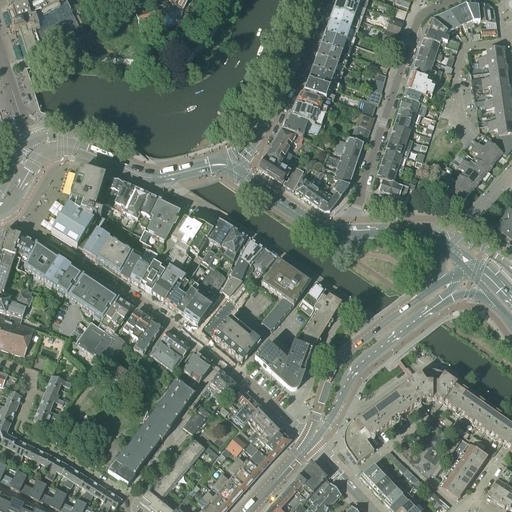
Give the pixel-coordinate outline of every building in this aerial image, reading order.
[(7,13),(7,14),(8,14),(14,35),(15,34),(19,32),(21,39),(28,59),(30,66),(30,68),(31,69),(42,66),(43,65),(46,64),(46,63),(45,61),(43,55),(42,51),(62,42),(62,41),(63,41),(63,40),(62,40),(62,39),(80,31),(88,27),(87,24),(83,15),(80,6),(70,10),(65,1),(64,0),(44,0),(45,0),(41,2),(30,8),(29,7),(28,6),(9,12),(8,12),(7,12),(7,13)] [(167,0),(166,1),(167,2),(178,9),(183,12),(190,0),(167,0)] [(370,1),(367,0),(337,0),(337,2),(337,3),(365,12),(367,6),(368,6),(370,1)] [(397,0),(396,6),(408,10),(410,2),(403,0),(397,0)] [(167,2),(154,13),(157,24),(174,24),(178,9),(167,2)] [(337,3),(333,14),(361,24),(365,12),(337,3)] [(465,6),(464,7),(472,24),(479,24),(476,7),(465,6)] [(464,7),(456,10),(465,26),(466,30),(473,27),(472,24),(464,7)] [(488,7),(476,7),(479,24),(495,25),(493,12),(488,7)] [(456,10),(448,14),(459,29),(462,27),(464,31),(466,30),(465,26),(456,10)] [(157,24),(154,13),(153,11),(135,16),(141,35),(159,29),(157,24)] [(333,14),(329,26),(355,35),(357,35),(359,29),(361,24),(333,14)] [(448,14),(439,18),(452,32),(454,31),(455,33),(457,32),(457,31),(457,30),(459,29),(448,14)] [(431,22),(431,23),(447,35),(451,33),(452,35),(455,33),(454,31),(452,32),(439,18),(431,22)] [(391,21),(386,33),(398,37),(403,25),(391,21)] [(431,23),(426,33),(443,39),(447,35),(431,23)] [(355,35),(329,26),(325,37),(324,38),(352,47),(353,47),(355,41),(354,41),(355,35)] [(398,37),(386,33),(382,44),(394,48),(398,37)] [(426,33),(423,42),(439,47),(445,49),(448,41),(443,39),(426,33)] [(320,50),(347,59),(348,59),(351,53),(350,52),(352,47),(324,38),(320,50)] [(445,49),(457,53),(459,45),(448,41),(445,49)] [(423,42),(420,50),(440,57),(441,55),(437,53),(439,47),(423,42)] [(382,51),(392,54),(393,55),(395,49),(384,45),(382,51)] [(320,50),(316,61),(343,70),(344,71),(347,64),(345,64),(347,59),(320,50)] [(420,50),(417,59),(436,65),(436,63),(440,64),(442,57),(440,57),(420,50)] [(478,60),(479,64),(505,61),(503,50),(486,52),(487,59),(478,60)] [(374,69),(381,71),(387,73),(391,61),(378,56),(374,69)] [(414,67),(414,68),(431,73),(432,68),(434,69),(436,65),(417,59),(414,67)] [(316,61),(312,72),(333,79),(340,82),(343,76),(341,75),(343,70),(316,61)] [(488,68),(489,74),(506,71),(505,61),(479,64),(480,69),(488,68)] [(411,76),(436,84),(438,85),(441,77),(436,75),(431,73),(414,68),(412,75),(411,75),(411,76)] [(444,75),(449,77),(450,77),(452,71),(446,68),(444,75)] [(474,87),(482,86),(508,82),(506,71),(489,74),(490,80),(471,83),(471,88),(474,87)] [(308,83),(308,84),(329,91),(333,92),(337,94),(338,88),(331,85),(333,79),(312,72),(308,83)] [(371,81),(373,82),(384,85),(385,79),(373,74),(371,81)] [(409,82),(408,84),(433,92),(436,84),(411,76),(411,78),(409,78),(408,81),(409,82)] [(371,87),(369,92),(380,97),(384,85),(373,82),(371,87)] [(491,89),(492,95),(510,93),(508,82),(482,86),(483,91),(491,89)] [(304,95),(330,104),(332,105),(335,99),(327,96),(329,91),(308,84),(306,91),(305,91),(304,95)] [(406,90),(405,93),(427,100),(430,101),(433,92),(408,84),(408,86),(407,86),(406,89),(406,90)] [(369,92),(365,104),(375,108),(377,108),(380,97),(369,92)] [(405,93),(403,101),(425,108),(427,100),(405,93)] [(484,103),(485,107),(511,104),(510,93),(492,95),(493,101),(484,103)] [(295,107),(325,118),(330,104),(304,95),(300,98),(300,99),(299,99),(297,102),(298,102),(295,107)] [(403,102),(400,111),(416,116),(417,112),(420,113),(420,114),(422,115),(425,108),(403,101),(403,102)] [(356,114),(362,116),(372,119),(375,108),(365,104),(360,102),(356,114)] [(494,111),(495,117),(511,114),(511,110),(511,104),(485,107),(486,112),(494,111)] [(292,115),(290,120),(320,131),(325,118),(295,107),(292,115)] [(399,111),(396,121),(417,127),(420,118),(416,116),(400,111),(399,111)] [(488,124),(488,129),(511,125),(511,114),(495,117),(496,123),(488,124)] [(362,116),(357,129),(369,133),(374,120),(372,119),(362,116)] [(284,126),(282,133),(301,140),(302,141),(304,133),(317,138),(320,131),(290,120),(288,119),(286,126),(284,126)] [(394,128),(393,129),(409,134),(412,127),(416,129),(417,127),(396,121),(394,128)] [(511,125),(488,129),(489,133),(497,132),(498,138),(511,137),(511,136),(511,125)] [(369,133),(357,129),(355,128),(350,141),(362,146),(365,147),(369,133)] [(393,129),(391,137),(407,143),(409,134),(393,129)] [(320,131),(317,138),(322,140),(325,133),(320,131)] [(281,132),(273,147),(287,155),(289,151),(286,149),(287,146),(288,147),(288,146),(291,148),(292,145),(297,148),(301,140),(282,133),(281,132)] [(388,146),(404,151),(407,143),(391,137),(388,145),(388,146)] [(496,141),(492,148),(501,156),(502,156),(505,159),(511,150),(511,143),(511,137),(498,138),(496,138),(496,142),(496,141)] [(338,143),(336,146),(360,154),(362,146),(350,141),(347,140),(345,145),(338,143)] [(471,146),(474,149),(495,165),(501,156),(492,148),(488,145),(484,150),(473,142),(471,146)] [(333,155),(341,158),(357,163),(360,154),(336,146),(333,155)] [(388,146),(385,155),(401,160),(404,151),(388,146)] [(273,147),(264,162),(275,168),(279,169),(280,169),(283,163),(287,166),(292,157),(287,155),(273,147)] [(478,158),(475,162),(489,173),(495,165),(474,149),(471,153),(478,158)] [(382,163),(398,168),(401,160),(385,155),(382,162),(382,163)] [(418,155),(415,164),(421,166),(422,163),(424,157),(418,155)] [(328,158),(327,163),(354,171),(357,163),(341,158),(340,162),(328,158)] [(260,172),(269,178),(275,168),(264,162),(259,171),(260,172)] [(463,162),(460,166),(481,181),(487,173),(488,174),(489,173),(475,162),(474,162),(470,167),(463,162)] [(337,170),(335,175),(351,180),(354,171),(327,163),(326,167),(337,170)] [(382,163),(379,172),(395,177),(395,176),(400,178),(403,169),(398,168),(382,163)] [(303,164),(301,168),(299,171),(305,174),(307,170),(310,171),(312,167),(303,164)] [(460,179),(475,190),(481,181),(460,166),(457,169),(464,175),(461,179),(460,179)] [(275,168),(269,178),(282,186),(285,181),(286,181),(290,174),(280,169),(279,169),(275,168)] [(82,255),(120,278),(120,277),(128,265),(132,255),(134,252),(99,231),(105,221),(101,220),(102,215),(95,213),(105,180),(80,172),(69,169),(56,172),(26,220),(48,234),(76,251),(77,250),(80,252),(83,254),(82,255)] [(283,187),(293,193),(302,175),(294,171),(286,186),(285,185),(283,187)] [(376,180),(383,182),(392,185),(395,177),(379,172),(377,179),(376,180)] [(294,194),(303,200),(321,176),(320,175),(316,180),(313,178),(308,183),(302,180),(294,194)] [(332,183),(337,184),(348,189),(351,180),(335,175),(334,178),(327,176),(325,180),(328,181),(332,183)] [(438,175),(432,182),(436,187),(438,188),(445,181),(441,178),(438,175)] [(303,200),(310,206),(320,192),(316,189),(321,183),(319,182),(323,176),(321,176),(303,200)] [(449,179),(446,183),(467,199),(473,190),(474,191),(475,190),(460,179),(456,184),(449,179)] [(103,207),(112,211),(123,187),(112,182),(103,207)] [(398,199),(403,201),(404,195),(406,196),(408,191),(407,191),(402,189),(402,188),(392,185),(383,182),(380,194),(398,199)] [(436,187),(432,182),(421,192),(431,194),(436,187)] [(467,199),(446,183),(443,187),(450,192),(446,197),(460,208),(467,199)] [(328,197),(318,211),(323,215),(329,214),(337,204),(348,189),(337,184),(328,197)] [(310,206),(318,211),(328,197),(324,195),(328,189),(324,186),(320,192),(310,206)] [(112,211),(122,216),(135,191),(135,192),(134,192),(134,191),(123,187),(112,211)] [(137,223),(140,217),(148,198),(147,197),(144,196),(143,195),(140,194),(139,193),(139,194),(135,192),(136,192),(135,191),(122,216),(129,219),(137,223)] [(145,230),(149,224),(159,203),(148,198),(140,217),(145,219),(140,228),(141,228),(145,230)] [(150,236),(155,238),(166,216),(165,214),(168,207),(159,203),(149,224),(151,225),(147,234),(144,233),(139,243),(145,246),(150,236)] [(166,216),(155,238),(154,240),(164,244),(173,228),(175,228),(177,223),(176,222),(180,215),(179,213),(168,207),(165,214),(166,216)] [(509,210),(495,227),(498,229),(498,233),(496,236),(509,246),(511,243),(511,242),(511,212),(509,210)] [(184,280),(185,280),(181,277),(191,261),(185,258),(188,253),(193,247),(197,246),(202,250),(207,243),(214,231),(212,230),(208,228),(208,229),(203,227),(199,225),(198,226),(193,224),(189,221),(188,223),(184,221),(171,242),(177,246),(174,250),(174,251),(172,250),(169,256),(170,257),(169,260),(167,259),(163,264),(169,268),(168,269),(171,271),(170,272),(177,276),(183,280),(184,280)] [(207,243),(212,246),(223,227),(219,224),(214,231),(207,243)] [(201,265),(208,269),(232,232),(223,227),(212,246),(215,248),(211,253),(212,253),(211,255),(208,253),(201,265)] [(3,243),(0,253),(0,254),(15,259),(16,256),(13,255),(20,238),(15,236),(16,235),(5,232),(2,242),(3,243)] [(207,269),(214,274),(227,254),(234,258),(246,241),(232,232),(208,269),(207,269)] [(20,238),(13,255),(16,256),(15,259),(14,260),(14,261),(19,263),(20,263),(26,265),(35,246),(21,238),(21,239),(20,238)] [(222,295),(228,300),(240,288),(242,286),(240,285),(242,280),(245,282),(247,280),(250,276),(254,272),(252,270),(254,269),(253,268),(264,253),(249,243),(243,253),(230,281),(222,295)] [(41,250),(41,249),(38,248),(35,246),(26,265),(24,270),(26,272),(56,292),(64,298),(67,300),(82,277),(80,276),(76,274),(58,261),(52,257),(47,254),(46,253),(41,250)] [(188,253),(197,258),(202,250),(197,246),(193,247),(188,253)] [(130,284),(140,289),(152,266),(157,257),(147,251),(143,257),(132,280),(130,284)] [(127,282),(130,284),(132,280),(143,257),(134,252),(132,255),(128,265),(120,277),(120,278),(123,280),(122,280),(126,283),(127,282)] [(269,256),(264,253),(253,268),(254,269),(257,271),(269,256)] [(0,254),(0,268),(11,272),(14,261),(14,260),(15,259),(0,254)] [(276,261),(269,256),(257,271),(254,269),(252,270),(254,272),(250,276),(256,283),(262,276),(276,261)] [(261,287),(282,301),(292,310),(293,308),(310,284),(278,262),(261,287)] [(148,295),(151,297),(167,269),(160,265),(160,264),(159,264),(157,268),(153,266),(152,266),(140,289),(148,295)] [(0,268),(0,282),(7,285),(11,272),(0,268)] [(151,297),(164,305),(170,297),(173,299),(179,290),(176,287),(179,283),(181,284),(183,281),(184,282),(185,280),(184,280),(183,280),(177,276),(170,272),(171,271),(168,269),(167,269),(151,297)] [(203,289),(211,294),(215,297),(217,294),(225,282),(220,278),(214,274),(207,269),(204,274),(196,284),(203,289)] [(82,277),(67,300),(74,304),(76,306),(79,308),(80,308),(102,324),(110,313),(111,313),(111,312),(118,302),(117,301),(112,298),(107,294),(106,293),(100,290),(94,285),(91,283),(89,282),(88,281),(83,278),(82,277)] [(164,305),(175,313),(185,299),(180,296),(188,285),(184,282),(183,281),(181,284),(179,283),(176,287),(179,290),(173,299),(170,297),(164,305)] [(176,313),(183,319),(193,305),(203,289),(196,284),(194,286),(185,299),(175,313),(176,313)] [(310,318),(314,311),(322,298),(324,294),(315,288),(302,304),(298,309),(310,318)] [(183,319),(189,323),(211,294),(203,289),(193,305),(183,319)] [(5,299),(0,297),(0,312),(5,314),(22,321),(26,309),(29,309),(32,300),(30,299),(32,295),(22,291),(18,299),(7,295),(6,295),(6,297),(5,299)] [(211,294),(189,323),(197,329),(217,303),(221,297),(217,294),(215,297),(211,294)] [(297,339),(293,345),(312,353),(314,349),(316,346),(317,345),(319,341),(326,329),(328,326),(329,325),(331,321),(338,310),(340,306),(341,305),(328,297),(326,301),(322,298),(314,311),(318,314),(301,342),(297,339)] [(200,331),(199,332),(200,334),(203,336),(209,341),(210,341),(225,323),(221,320),(230,310),(231,309),(232,308),(233,307),(230,304),(225,300),(214,315),(200,331)] [(282,301),(277,307),(287,316),(292,310),(282,301)] [(118,302),(111,312),(111,313),(110,313),(102,324),(101,325),(100,327),(98,330),(91,325),(76,345),(75,346),(100,364),(105,357),(111,349),(115,343),(117,340),(118,338),(114,335),(132,311),(130,310),(129,308),(127,307),(125,306),(118,302)] [(277,307),(271,314),(281,322),(287,316),(277,307)] [(130,334),(131,336),(144,318),(136,313),(135,315),(122,332),(128,336),(130,334)] [(271,314),(266,320),(276,329),(281,322),(271,314)] [(132,338),(139,343),(152,324),(144,318),(131,336),(133,337),(132,338)] [(210,341),(224,353),(239,335),(232,329),(235,326),(227,319),(225,321),(226,322),(210,341)] [(24,359),(33,332),(32,331),(20,327),(7,323),(0,320),(0,351),(5,353),(9,355),(24,359)] [(276,329),(266,320),(261,326),(271,335),(276,329)] [(34,332),(45,336),(48,328),(32,323),(31,328),(35,329),(34,332)] [(152,324),(139,343),(133,351),(143,358),(162,331),(152,324)] [(160,343),(149,358),(172,376),(183,360),(189,351),(167,334),(160,343)] [(239,335),(224,353),(242,365),(256,348),(257,348),(260,345),(259,344),(260,344),(252,337),(249,341),(239,335)] [(117,340),(115,343),(111,349),(119,354),(125,346),(117,340)] [(312,353),(293,345),(292,349),(288,360),(288,361),(286,364),(284,362),(283,361),(282,360),(268,347),(262,352),(261,354),(254,361),(271,376),(279,383),(279,384),(288,392),(289,393),(290,393),(291,394),(292,394),(293,394),(294,393),(295,393),(296,392),(297,392),(297,391),(298,390),(309,360),(309,359),(310,356),(311,354),(312,353)] [(105,357),(113,363),(119,354),(111,349),(105,357)] [(195,355),(182,374),(184,375),(198,386),(210,369),(212,368),(195,355)] [(97,368),(105,374),(113,363),(105,357),(100,364),(97,368)] [(42,373),(52,377),(57,365),(47,361),(42,373)] [(105,374),(113,380),(121,369),(113,363),(105,374)] [(121,369),(113,380),(122,386),(129,375),(121,369)] [(511,429),(455,389),(456,387),(457,387),(443,377),(441,376),(440,375),(438,374),(437,374),(436,374),(433,373),(432,373),(429,373),(426,374),(424,375),(422,375),(419,377),(418,378),(408,385),(405,387),(405,388),(406,387),(407,389),(354,427),(352,425),(353,425),(352,425),(350,426),(349,427),(348,428),(348,429),(346,431),(346,432),(345,433),(345,434),(344,436),(344,437),(343,439),(343,440),(343,442),(343,443),(344,445),(344,447),(345,450),(346,451),(346,452),(356,467),(373,454),(366,444),(403,418),(420,405),(424,403),(438,403),(501,447),(503,445),(507,449),(510,451),(509,452),(511,454),(511,429)] [(210,394),(213,397),(227,380),(219,374),(210,386),(202,397),(205,400),(210,394)] [(0,390),(6,392),(10,395),(17,382),(0,375),(0,390)] [(69,390),(71,386),(65,383),(52,378),(48,387),(58,392),(60,387),(69,390)] [(227,380),(213,397),(217,393),(221,396),(215,403),(219,406),(235,387),(227,380)] [(161,387),(163,388),(166,390),(170,385),(165,382),(161,387)] [(122,455),(115,465),(107,475),(128,488),(135,477),(143,465),(160,443),(161,444),(170,433),(168,432),(185,409),(194,397),(193,397),(194,397),(191,395),(185,391),(175,383),(169,392),(170,393),(123,456),(122,455)] [(48,387),(44,396),(57,402),(59,398),(56,397),(58,392),(48,387)] [(234,400),(244,409),(251,401),(241,392),(234,400)] [(11,395),(6,405),(17,410),(21,399),(11,395)] [(44,396),(41,405),(51,409),(53,404),(62,408),(64,404),(62,404),(57,402),(44,396)] [(243,430),(247,425),(260,410),(251,401),(244,409),(233,420),(243,430)] [(2,408),(2,409),(0,413),(14,418),(17,410),(6,405),(5,409),(2,408)] [(41,405),(37,413),(52,420),(55,421),(54,424),(57,426),(59,423),(56,421),(57,418),(49,414),(51,409),(41,405)] [(182,430),(189,436),(192,438),(193,436),(209,418),(202,411),(196,405),(191,412),(194,414),(182,430)] [(0,407),(0,417),(1,418),(0,420),(0,423),(10,427),(14,418),(0,413),(2,409),(0,407)] [(205,407),(202,411),(209,418),(209,417),(212,415),(205,407)] [(245,444),(248,447),(249,447),(250,448),(260,439),(275,426),(260,410),(247,425),(254,434),(248,440),(245,444)] [(52,420),(37,413),(33,423),(40,426),(41,425),(49,428),(52,420)] [(435,419),(442,424),(445,420),(438,415),(435,419)] [(445,420),(442,424),(449,429),(452,425),(450,424),(445,420)] [(0,439),(7,437),(6,435),(10,427),(0,423),(0,439)] [(260,439),(250,448),(252,450),(255,454),(259,450),(258,448),(260,446),(264,450),(282,433),(275,426),(260,439)] [(451,431),(459,436),(462,432),(455,426),(451,431)] [(462,432),(459,436),(466,441),(469,437),(462,432)] [(258,456),(255,454),(252,450),(250,448),(249,447),(248,447),(245,444),(237,438),(226,451),(229,454),(236,460),(243,452),(253,461),(249,465),(260,474),(268,466),(289,443),(288,443),(289,441),(285,437),(283,438),(280,435),(282,434),(282,433),(264,450),(258,456)] [(241,434),(237,438),(245,444),(248,440),(241,434)] [(0,447),(11,453),(16,442),(7,438),(7,437),(0,439),(1,443),(0,446),(0,447)] [(468,443),(475,448),(478,443),(471,438),(468,443)] [(458,439),(458,440),(431,477),(434,480),(461,442),(458,439)] [(12,463),(15,465),(24,446),(16,442),(11,453),(16,455),(14,457),(15,457),(12,463)] [(193,443),(186,451),(197,460),(204,452),(193,443)] [(478,443),(475,448),(482,453),(486,448),(478,443)] [(15,465),(19,467),(23,458),(28,461),(33,450),(24,446),(15,465)] [(468,446),(453,467),(470,480),(485,458),(468,446)] [(205,452),(215,461),(217,458),(208,449),(205,452)] [(31,465),(34,467),(41,454),(33,450),(28,461),(32,463),(31,465)] [(485,455),(486,456),(490,459),(491,459),(492,459),(493,459),(493,458),(496,455),(488,450),(485,455)] [(186,451),(179,459),(190,468),(197,460),(186,451)] [(39,466),(44,469),(50,458),(41,454),(34,467),(31,473),(35,475),(38,469),(39,466)] [(48,483),(48,482),(49,480),(52,476),(59,463),(50,458),(44,469),(49,471),(47,474),(48,474),(46,478),(46,479),(45,481),(48,483)] [(179,459),(172,468),(183,477),(190,468),(179,459)] [(400,466),(395,460),(391,464),(397,469),(400,466)] [(237,462),(233,466),(253,483),(260,474),(249,465),(249,466),(247,465),(243,469),(242,468),(243,467),(237,462)] [(56,475),(61,478),(67,468),(59,463),(52,476),(49,480),(48,482),(52,483),(55,477),(55,478),(56,475)] [(359,480),(366,487),(379,474),(377,472),(381,468),(378,464),(359,480)] [(233,466),(228,472),(226,475),(233,481),(245,492),(253,483),(233,466)] [(397,469),(403,476),(407,472),(400,466),(397,469)] [(470,480),(453,467),(438,489),(455,501),(470,480)] [(9,490),(17,494),(25,478),(17,474),(13,481),(3,476),(7,469),(5,468),(0,479),(0,484),(9,489),(9,490)] [(67,468),(61,478),(67,481),(63,487),(67,489),(70,484),(77,474),(67,468)] [(172,468),(165,476),(176,485),(183,477),(172,468)] [(309,469),(290,489),(306,503),(308,501),(311,497),(317,491),(326,482),(315,469),(309,469)] [(366,487),(372,493),(389,476),(387,473),(384,470),(379,474),(366,487)] [(487,498),(496,503),(506,488),(511,479),(511,475),(505,471),(487,498)] [(403,476),(408,481),(412,477),(407,472),(403,476)] [(73,486),(80,490),(86,480),(77,474),(70,484),(67,489),(70,491),(73,486)] [(165,476),(158,485),(169,493),(176,485),(165,476)] [(372,493),(377,499),(395,482),(392,479),(389,476),(372,493)] [(408,481),(414,487),(418,483),(412,477),(408,481)] [(29,499),(37,503),(45,487),(37,483),(33,491),(23,486),(26,478),(25,478),(17,494),(19,494),(29,499)] [(222,479),(217,484),(237,501),(245,492),(233,481),(228,486),(227,485),(228,484),(222,479)] [(84,506),(86,502),(96,486),(86,480),(80,490),(81,489),(86,493),(82,499),(80,498),(77,502),(80,504),(84,506)] [(327,484),(326,482),(317,491),(319,492),(319,493),(333,506),(340,497),(330,486),(326,491),(323,488),(327,484)] [(377,499),(383,505),(396,492),(393,489),(398,485),(395,482),(377,499)] [(421,493),(422,492),(425,489),(418,483),(414,487),(421,493)] [(221,495),(217,499),(229,510),(237,501),(217,484),(213,490),(218,495),(219,494),(221,495)] [(169,493),(158,485),(151,493),(162,502),(169,493)] [(93,497),(99,501),(105,492),(96,486),(86,502),(89,503),(93,497)] [(49,509),(55,511),(57,511),(65,497),(57,493),(53,500),(43,495),(46,488),(45,487),(37,503),(38,504),(39,503),(49,508),(49,509)] [(383,505),(389,510),(406,494),(401,488),(396,492),(383,505)] [(422,492),(428,497),(432,494),(425,488),(425,489),(422,492)] [(496,503),(506,510),(511,500),(511,492),(506,488),(496,503)] [(290,489),(273,509),(276,511),(294,511),(296,510),(298,508),(299,509),(301,507),(302,508),(305,505),(306,503),(290,489)] [(319,493),(319,492),(317,491),(311,497),(327,511),(333,506),(319,493)] [(98,511),(103,511),(113,497),(105,492),(99,501),(104,504),(98,511)] [(195,495),(192,492),(185,501),(186,502),(190,498),(191,500),(195,495)] [(139,504),(148,511),(157,501),(148,493),(139,504)] [(389,510),(390,511),(400,511),(413,501),(406,494),(389,510)] [(428,497),(434,502),(437,499),(432,494),(428,497)] [(0,511),(33,511),(0,496),(0,511)] [(207,496),(203,501),(215,511),(226,511),(229,510),(217,499),(213,503),(212,502),(213,501),(207,496)] [(81,511),(85,506),(77,502),(73,510),(63,505),(66,498),(65,497),(57,511),(81,511)] [(103,511),(108,511),(111,508),(115,511),(121,502),(113,497),(103,511)] [(327,511),(311,497),(308,501),(313,506),(310,509),(313,511),(327,511)] [(434,502),(440,507),(443,504),(437,499),(434,502)] [(148,511),(161,511),(165,508),(157,501),(148,511)] [(185,511),(187,510),(184,508),(188,504),(186,502),(185,501),(177,510),(178,511),(176,511),(185,511)] [(203,511),(215,511),(203,501),(197,507),(203,511)] [(400,511),(410,511),(417,506),(413,501),(400,511)]
